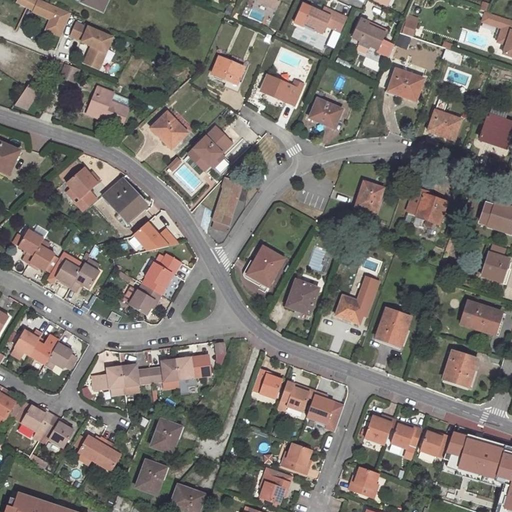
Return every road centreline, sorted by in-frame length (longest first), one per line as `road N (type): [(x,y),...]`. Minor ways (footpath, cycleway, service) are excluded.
road 1 (residential): [(511,185),(407,149),(349,151),(272,186),(215,268)]
road 2 (residential): [(208,257),(184,219),(130,166),(0,115)]
road 3 (residential): [(0,276),(102,334),(160,335)]
road 4 (residential): [(317,511),(366,376)]
road 5 (residential): [(366,376),(278,343),(241,311)]
road 6 (residential): [(494,420),(366,376)]
